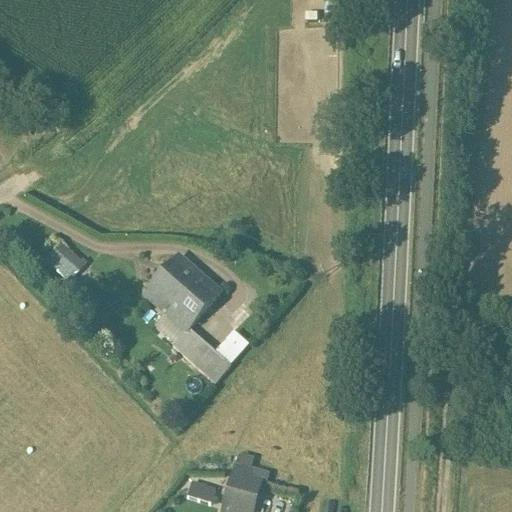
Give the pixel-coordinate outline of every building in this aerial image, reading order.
[(85,259),(65,241),(47,258),(69,277),(85,259)] [(184,252),(148,292),(189,326),(225,286),(184,252)] [(249,341),(234,327),(218,345),(189,326),(175,342),(218,380),(249,341)] [(255,511),(263,481),(233,474),(223,505),(246,511),(255,511)] [(213,505),(217,489),(191,482),(187,498),(213,505)]
